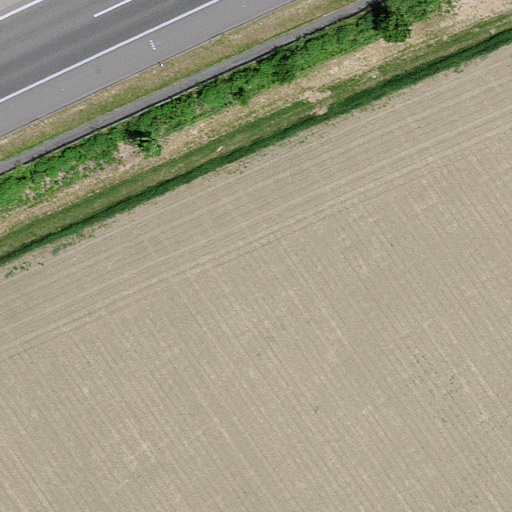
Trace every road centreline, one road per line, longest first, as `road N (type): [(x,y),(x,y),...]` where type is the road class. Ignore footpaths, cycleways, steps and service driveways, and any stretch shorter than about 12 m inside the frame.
road 1 (track): [(0,249),(511,21)]
road 2 (motorway): [(0,60),(129,0)]
